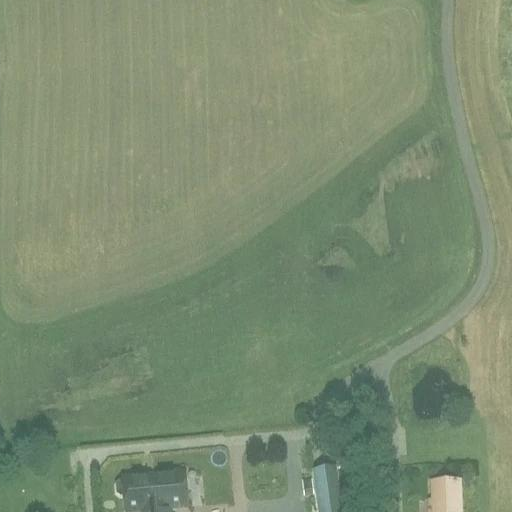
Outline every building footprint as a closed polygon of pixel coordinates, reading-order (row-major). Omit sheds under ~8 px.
[(312,471),(318,511),(341,511),(336,468),(312,471)] [(164,476),(155,477),(157,494),(152,494),(154,511),(156,511),(169,511),(170,510),(187,509),(184,474),(179,474),(178,472),(164,474),(164,476)] [(157,494),(155,477),(122,480),(123,482),(118,482),(115,486),(116,495),(120,498),(124,498),(125,511),(156,511),(154,511),(152,494),(157,494)] [(301,482),(303,498),(313,496),(311,481),(301,482)] [(461,511),(460,483),(430,484),(431,511),(461,511)]
